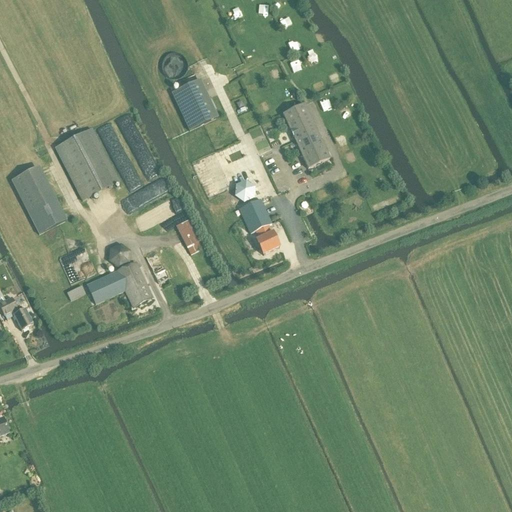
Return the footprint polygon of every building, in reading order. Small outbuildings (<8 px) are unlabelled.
[(189,132),(214,120),(197,85),(173,97),(189,132)] [(307,107),(283,118),(308,171),(330,161),(307,107)] [(91,130),(63,145),(55,149),(82,203),(119,184),(91,130)] [(43,244),(70,232),(41,178),(15,189),(43,244)] [(248,185),(239,188),(238,198),(244,202),(253,198),(255,190),(248,185)] [(179,196),(150,210),(157,225),(168,220),(184,251),(199,243),(188,222),(191,221),(179,196)] [(239,211),(251,236),(255,234),(258,240),(272,234),(269,227),(272,226),(260,202),(239,211)] [(279,250),(272,234),(258,240),(256,242),(263,257),(279,250)] [(120,250),(112,253),(111,263),(119,268),(127,263),(128,255),(120,250)] [(157,254),(151,257),(146,260),(158,286),(169,280),(176,276),(165,252),(158,256),(157,254)] [(136,265),(87,288),(96,306),(125,293),(133,309),(152,300),(136,265)] [(82,288),(67,295),(71,304),(86,296),(82,288)] [(11,300),(0,305),(0,311),(4,318),(13,314),(14,316),(13,317),(21,333),(33,327),(24,311),(19,314),(11,300)] [(3,421),(0,422),(0,438),(8,435),(3,421)]
